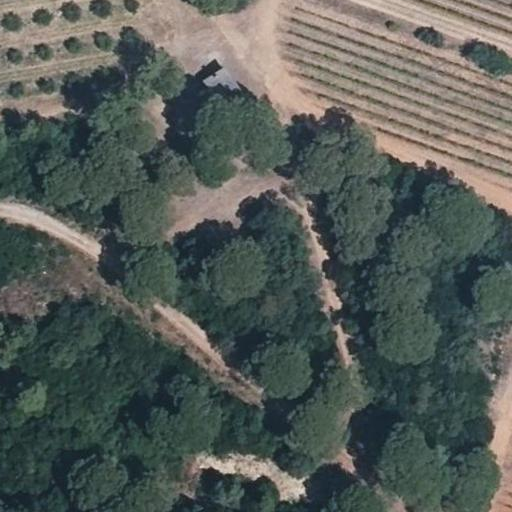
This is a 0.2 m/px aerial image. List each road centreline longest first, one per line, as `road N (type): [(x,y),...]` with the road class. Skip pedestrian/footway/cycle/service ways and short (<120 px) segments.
road 1 (track): [(435,511),(369,472),(355,365),(322,237),(292,160),(263,102),(181,0)]
road 2 (track): [(369,472),(73,230),(0,210)]
